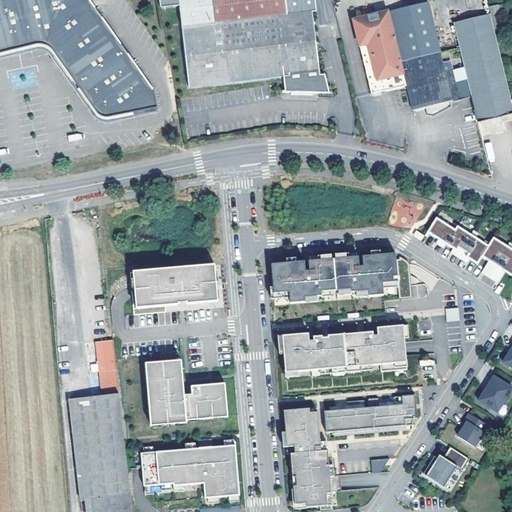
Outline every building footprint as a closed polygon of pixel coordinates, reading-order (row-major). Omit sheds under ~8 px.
[(85,0),(0,0),(0,55),(7,53),(35,46),(39,46),(40,46),(45,48),(47,50),(61,70),(80,97),(92,114),(94,117),(97,118),(102,119),(103,119),(153,109),(150,92),(85,0)] [(209,0),(219,83),(285,75),(287,90),(284,90),(284,92),(292,91),(312,86),(312,89),(328,87),(328,86),(325,86),(323,67),(318,68),(315,38),(319,38),(319,33),(315,33),(311,2),(286,5),(285,0),(209,0)] [(435,2),(354,20),(372,94),(407,86),(413,110),(460,98),(452,69),(435,2)] [(498,12),(453,24),(464,66),(471,95),(478,122),(496,118),(511,113),(511,98),(497,40),(505,38),(498,12)] [(464,66),(452,69),(460,98),(471,95),(464,66)] [(477,264),(482,256),(489,260),(506,271),(511,275),(511,249),(511,250),(511,249),(511,244),(509,243),(507,246),(494,238),(488,247),(473,237),(475,233),(470,230),(468,234),(457,227),(455,230),(436,218),(425,236),(427,237),(430,233),(439,239),(447,244),(453,248),(470,259),(477,264)] [(417,230),(414,234),(421,240),(425,236),(417,230)] [(447,244),(439,239),(436,243),(444,248),(447,244)] [(470,259),(453,248),(451,253),(467,263),(470,259)] [(271,265),(274,294),(289,293),(290,304),(305,302),(305,298),(321,296),(321,293),(351,290),(351,294),(368,292),(369,304),(384,303),(384,291),(398,290),(399,295),(412,293),(410,270),(409,267),(406,262),(403,260),(400,258),(396,258),(395,254),(278,264),(271,265)] [(506,271),(489,260),(481,272),(498,283),(506,271)] [(210,265),(129,272),(131,293),(133,315),(165,312),(165,306),(178,305),(178,303),(181,303),(185,303),(185,304),(206,303),(213,302),(211,277),(210,265)] [(413,297),(426,296),(425,284),(412,285),(413,297)] [(399,295),(400,307),(413,306),(412,293),(399,295)] [(458,308),(445,309),(446,322),(459,321),(458,308)] [(308,333),(282,336),(283,355),(285,373),(380,365),(380,372),(407,370),(405,355),(395,356),(394,344),(404,343),(404,338),(403,326),(377,328),(377,331),(309,337),(308,333)] [(99,377),(102,396),(119,394),(112,340),(95,342),(98,364),(98,367),(99,371),(99,377)] [(511,347),(503,362),(511,367),(511,347)] [(181,360),(145,364),(150,418),(187,414),(186,412),(227,408),(224,378),(187,382),(183,383),(181,360)] [(511,387),(494,376),(478,400),(497,413),(511,389),(511,387)] [(132,511),(119,394),(102,396),(93,397),(69,400),(80,500),(86,499),(86,511),(132,511)] [(331,411),(325,412),(327,433),(414,427),(414,420),(419,420),(417,397),(396,398),(397,403),(397,407),(380,408),(380,404),(380,399),(370,400),(371,408),(366,409),(331,411)] [(187,414),(150,418),(151,422),(187,418),(187,416),(228,412),(227,408),(186,412),(187,414)] [(311,409),(285,411),(288,447),(295,446),(295,453),(291,454),(293,477),(296,477),(297,486),(293,486),(295,505),(306,504),(307,507),(332,506),(328,451),(322,451),(319,412),(311,413),(311,409)] [(474,448),(488,426),(469,414),(464,421),(466,422),(462,429),(457,437),(474,448)] [(198,440),(199,448),(212,447),(211,439),(198,440)] [(144,453),(141,453),(143,487),(161,485),(171,484),(173,484),(173,486),(183,485),(204,483),(205,498),(208,498),(218,497),(229,496),(239,495),(240,495),(235,445),(234,445),(224,446),(212,447),(199,448),(195,449),(186,449),(153,452),(144,453)] [(469,459),(450,447),(443,457),(439,455),(437,458),(425,476),(443,487),(457,467),(462,470),(469,459)] [(423,474),(425,476),(437,458),(434,456),(423,474)] [(390,460),(372,461),(373,474),(381,474),(390,460)]
